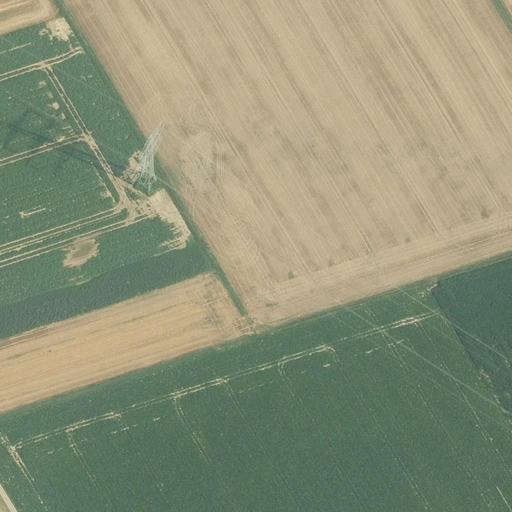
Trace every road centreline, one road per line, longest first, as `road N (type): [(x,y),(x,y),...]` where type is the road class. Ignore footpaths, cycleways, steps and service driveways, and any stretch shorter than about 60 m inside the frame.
road 1 (track): [(58,0),(253,340),(0,418)]
road 2 (track): [(253,340),(511,258)]
